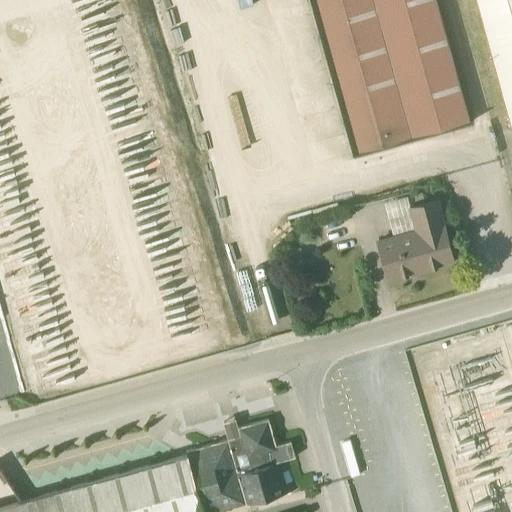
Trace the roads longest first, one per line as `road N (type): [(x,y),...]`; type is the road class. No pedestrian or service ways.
road 1 (unknown): [(0,65),(70,349),(96,367),(139,355),(147,309),(68,0)]
road 2 (unknown): [(203,0),(263,171),(298,179),(464,153),(482,166),(511,239)]
road 3 (unclassified): [(0,436),(296,353)]
road 4 (unclassified): [(296,353),(511,293)]
road 5 (unclassified): [(341,511),(296,353)]
